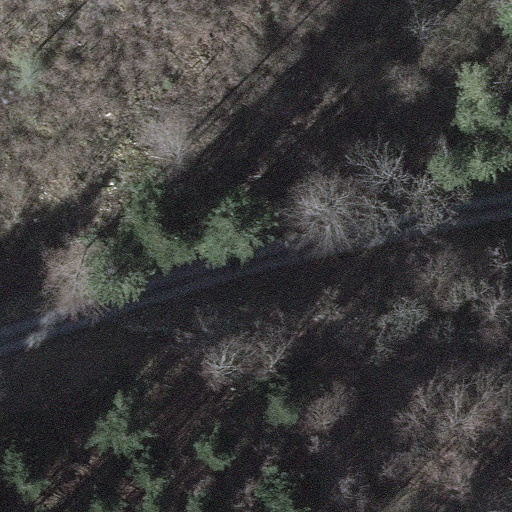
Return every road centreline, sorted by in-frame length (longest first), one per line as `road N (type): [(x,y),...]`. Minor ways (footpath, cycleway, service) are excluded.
road 1 (track): [(511,198),(228,259),(0,338)]
road 2 (track): [(103,298),(405,332),(511,357)]
